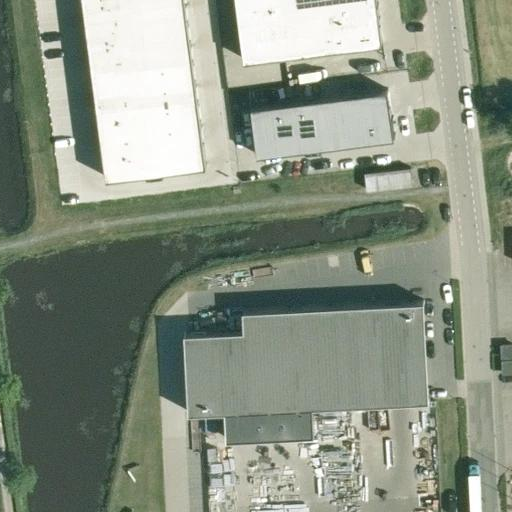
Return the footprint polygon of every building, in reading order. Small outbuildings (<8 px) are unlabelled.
[(185,0),(83,0),(106,178),(207,165),(185,0)] [(377,0),(236,0),(244,59),(383,41),(377,0)] [(389,87),(251,105),(257,155),(395,137),(389,87)] [(411,167),(365,172),(367,189),(413,184),(411,167)] [(244,328),(185,331),(185,334),(189,334),(193,409),(189,409),(189,411),(429,399),(429,396),(425,397),(420,302),(424,302),(424,299),(243,308),(244,328)]
